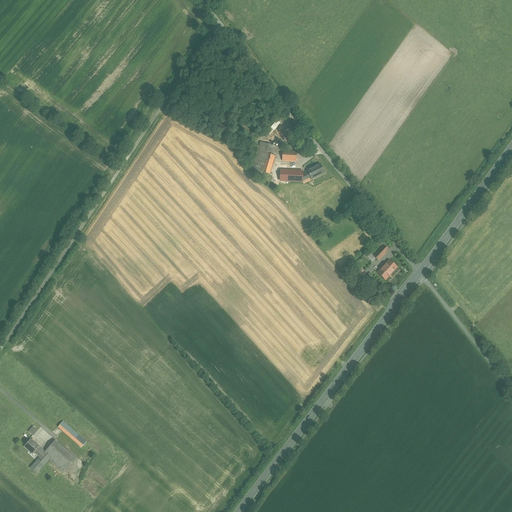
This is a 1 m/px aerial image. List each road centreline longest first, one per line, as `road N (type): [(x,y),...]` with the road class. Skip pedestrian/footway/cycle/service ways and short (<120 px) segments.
road 1 (unclassified): [(0,350),(218,21)]
road 2 (unclassified): [(419,273),(218,21)]
road 3 (primary): [(238,511),(419,273)]
road 4 (primary): [(419,273),(511,146)]
road 5 (unclassified): [(511,389),(419,273)]
